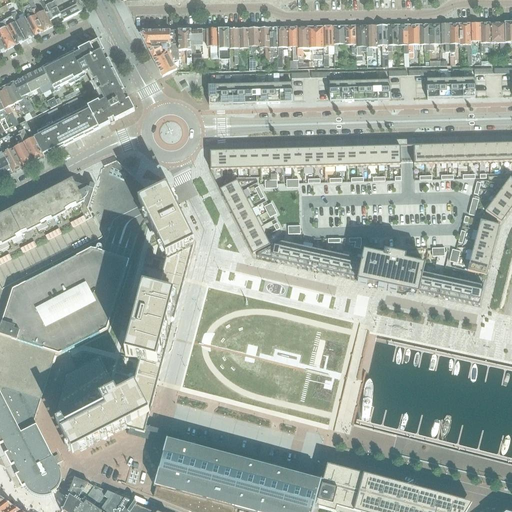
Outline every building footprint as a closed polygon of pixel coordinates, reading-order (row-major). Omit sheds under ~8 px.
[(74,0),(39,0),(45,11),(47,14),(74,0)] [(81,12),(83,8),(78,0),(74,0),(47,14),(50,20),(61,15),(64,21),(81,12)] [(45,11),(41,12),(38,7),(33,9),(44,31),(53,27),(50,20),(47,14),(45,11)] [(31,17),(26,20),(34,36),(44,31),(33,9),(29,12),(31,17)] [(26,20),(25,18),(21,20),(17,12),(13,15),(26,41),(34,36),(26,20)] [(17,45),(26,41),(13,15),(9,17),(12,24),(8,26),(17,45)] [(3,29),(0,22),(0,33),(8,50),(17,45),(8,26),(3,29)] [(480,24),(481,42),(481,48),(490,48),(490,43),(490,23),(480,24)] [(490,43),(492,43),(500,43),(501,49),(506,49),(505,43),(505,23),(490,23),(490,43)] [(450,52),(450,44),(450,24),(439,25),(440,44),(445,44),(446,52),(450,52)] [(450,52),(455,52),(455,44),(460,44),(459,24),(450,24),(450,44),(450,52)] [(471,64),(471,55),(471,24),(459,24),(460,44),(460,45),(465,45),(465,54),(468,54),(468,64),(471,64)] [(474,46),(474,42),(481,42),(480,24),(471,24),(471,55),(476,55),(476,46),(474,46)] [(404,53),(409,53),(408,25),(398,26),(398,45),(404,45),(404,53)] [(409,53),(414,53),(413,45),(419,45),(419,25),(408,25),(409,53)] [(425,45),(425,54),(430,54),(430,51),(429,25),(419,25),(419,45),(425,45)] [(434,45),(440,44),(439,25),(429,25),(430,51),(434,50),(434,45)] [(356,53),(356,26),(345,27),(345,45),(345,46),(351,45),(352,53),(356,53)] [(356,59),(362,59),(362,45),(367,45),(367,26),(356,26),(356,53),(356,59)] [(367,57),(373,56),(372,48),(377,48),(377,46),(376,26),(367,26),(367,45),(367,57)] [(388,60),(387,26),(376,26),(377,46),(382,46),(382,54),(382,62),(388,62),(388,60)] [(392,46),(393,46),(398,45),(398,26),(387,26),(388,60),(393,60),(392,46)] [(298,59),(303,59),(303,49),(308,49),(308,27),(297,28),(298,59)] [(308,49),(324,48),(323,27),(308,27),(308,49)] [(324,58),(329,58),(328,47),(333,47),(333,27),(323,27),(324,48),(324,58)] [(334,53),(337,53),(337,45),(345,45),(345,27),(333,27),(333,47),(334,53)] [(260,47),(259,28),(248,29),(248,47),(260,47)] [(270,56),(269,28),(259,28),(260,47),(260,49),(265,49),(265,56),(270,56)] [(270,56),(274,56),(274,48),(278,48),(277,28),(269,28),(270,56)] [(278,67),(283,67),(282,48),(288,48),(287,28),(277,28),(278,48),(278,67)] [(298,59),(297,28),(287,28),(288,48),(294,48),(294,61),(289,61),(289,69),(298,69),(298,59)] [(219,47),(218,29),(202,30),(202,40),(207,40),(207,48),(219,47)] [(229,29),(222,29),(218,29),(219,47),(219,54),(219,59),(219,60),(230,59),(229,49),(229,29)] [(238,29),(229,29),(229,49),(234,49),(234,64),(239,64),(238,29)] [(239,68),(243,68),(243,49),(248,49),(248,47),(248,29),(238,29),(239,64),(239,68)] [(146,45),(179,45),(179,30),(143,31),(141,35),(146,45)] [(190,30),(179,30),(179,45),(179,51),(187,51),(187,59),(191,58),(191,54),(190,30)] [(191,54),(194,54),(195,54),(195,46),(202,46),(202,40),(202,30),(190,30),(191,54)] [(0,53),(8,50),(0,33),(0,53)] [(34,138),(44,157),(135,111),(99,39),(43,68),(52,87),(49,88),(50,90),(52,94),(55,92),(54,90),(89,72),(103,99),(37,133),(39,135),(34,138)] [(163,53),(179,52),(179,51),(179,45),(146,45),(153,58),(163,53)] [(174,61),(179,61),(179,52),(163,53),(153,58),(163,77),(177,70),(173,62),(174,61)] [(194,63),(202,63),(202,54),(195,54),(194,54),(194,63)] [(43,94),(50,90),(49,88),(52,87),(43,68),(33,73),(43,94)] [(43,94),(33,73),(24,77),(33,94),(34,94),(33,92),(37,90),(40,95),(43,94)] [(274,83),(268,84),(268,104),(280,103),(280,83),(279,74),(274,74),(274,83)] [(33,94),(24,77),(14,82),(22,97),(30,93),(31,95),(33,94)] [(451,78),(439,79),(439,99),(451,99),(451,78)] [(462,78),(451,78),(451,99),(463,98),(462,78)] [(475,78),(462,78),(463,98),(475,98),(475,78)] [(439,79),(427,79),(427,99),(439,99),(439,79)] [(389,80),(377,81),(377,101),(390,100),(389,80)] [(342,81),(329,82),(330,102),(342,102),(342,81)] [(353,81),(342,81),(342,102),(354,101),(353,81)] [(365,81),(353,81),(354,101),(366,101),(365,81)] [(377,81),(365,81),(366,101),(377,101),(377,81)] [(14,105),(22,100),(23,100),(22,97),(14,82),(5,87),(14,105)] [(292,83),(280,83),(280,103),(292,103),(292,83)] [(244,84),(232,85),(233,105),(245,104),(244,84)] [(256,84),(244,84),(245,104),(257,104),(256,84)] [(268,84),(256,84),(257,104),(268,104),(268,84)] [(221,85),(208,85),(209,105),(221,105),(221,85)] [(232,85),(221,85),(221,105),(233,105),(232,85)] [(0,99),(8,114),(12,112),(9,107),(14,105),(5,87),(0,89),(0,99)] [(64,97),(66,101),(76,96),(74,92),(64,97)] [(70,107),(79,102),(77,98),(68,103),(70,107)] [(0,121),(0,122),(5,119),(6,121),(10,129),(14,127),(8,114),(0,99),(0,121)] [(57,108),(48,113),(50,117),(59,112),(57,108)] [(20,135),(34,162),(44,157),(34,138),(26,121),(20,124),(24,131),(19,133),(20,135)] [(23,168),(34,162),(20,135),(9,140),(23,168)] [(23,168),(9,140),(7,137),(0,140),(0,145),(1,148),(3,152),(5,157),(14,173),(23,168)] [(479,144),(468,145),(469,163),(479,163),(479,144)] [(490,144),(479,144),(479,163),(490,162),(490,144)] [(500,144),(490,144),(490,162),(501,162),(500,144)] [(511,144),(500,144),(501,162),(511,162),(511,144)] [(446,145),(436,146),(436,164),(447,164),(446,145)] [(457,145),(446,145),(447,164),(458,163),(457,145)] [(468,145),(457,145),(458,163),(469,163),(468,145)] [(425,146),(413,146),(414,165),(425,164),(425,146)] [(436,146),(425,146),(425,164),(436,164),(436,146)] [(378,147),(367,148),(368,166),(378,166),(378,147)] [(389,147),(378,147),(378,166),(389,165),(389,147)] [(400,147),(389,147),(389,165),(389,169),(401,169),(400,147)] [(335,148),(324,149),(325,167),(335,167),(335,148)] [(346,148),(335,148),(335,167),(346,166),(346,148)] [(356,148),(346,148),(346,166),(357,166),(356,148)] [(367,148),(356,148),(357,166),(368,166),(367,148)] [(302,149),(292,150),(292,168),(303,168),(302,149)] [(313,149),(302,149),(303,168),(314,167),(313,149)] [(324,149),(313,149),(314,167),(325,167),(324,149)] [(270,150),(259,151),(260,169),(271,169),(270,150)] [(281,150),(270,150),(271,169),(281,168),(281,150)] [(292,150),(281,150),(281,168),(292,168),(292,150)] [(227,151),(210,152),(211,172),(218,186),(223,184),(222,170),(227,170),(227,151)] [(238,151),(227,151),(227,170),(238,169),(238,151)] [(248,151),(238,151),(238,169),(249,169),(248,151)] [(259,151),(248,151),(249,169),(260,169),(259,151)] [(3,152),(0,153),(0,172),(3,178),(14,173),(5,157),(3,152)] [(89,188),(75,183),(72,178),(0,215),(0,315),(3,321),(13,289),(55,268),(53,263),(89,244),(103,237),(102,236),(99,238),(95,230),(89,219),(93,217),(88,208),(95,185),(90,184),(89,188)] [(227,186),(220,190),(225,200),(242,191),(237,181),(227,186)] [(55,416),(55,417),(55,418),(55,419),(55,420),(72,453),(126,426),(127,429),(144,433),(152,405),(147,404),(149,397),(154,398),(168,342),(171,332),(191,253),(187,252),(189,245),(193,243),(193,244),(194,244),(194,242),(176,206),(167,187),(138,201),(144,213),(148,220),(166,257),(167,257),(157,292),(143,288),(125,356),(140,359),(133,386),(118,394),(108,375),(99,358),(77,369),(65,375),(55,415),(55,416)] [(511,192),(504,187),(498,195),(511,205),(511,192)] [(242,191),(225,200),(230,209),(247,200),(247,199),(242,191)] [(511,205),(498,195),(492,203),(507,215),(511,208),(511,205)] [(247,200),(230,209),(234,218),(251,209),(252,209),(255,208),(250,198),(247,199),(247,200)] [(492,203),(485,212),(501,223),(507,215),(492,203)] [(251,209),(234,218),(239,227),(256,218),(252,209),(251,209)] [(256,218),(239,227),(243,236),(261,227),(264,226),(259,216),(256,218)] [(480,221),(478,231),(497,236),(499,226),(480,221)] [(261,227),(243,236),(248,245),(265,236),(261,227)] [(478,231),(475,241),(494,246),(497,236),(478,231)] [(265,236),(248,245),(253,255),(270,246),(265,236)] [(282,243),(278,262),(288,264),(293,241),(292,241),(291,245),(282,243)] [(293,241),(288,264),(298,266),(303,243),(293,241)] [(475,241),(473,251),(492,256),(494,246),(475,241)] [(258,255),(257,257),(278,262),(282,243),(281,242),(258,255)] [(303,243),(298,266),(308,268),(312,249),(302,247),(303,243)] [(150,248),(146,260),(151,262),(154,249),(150,248)] [(0,329),(0,335),(56,354),(59,355),(107,330),(130,261),(122,259),(109,254),(92,249),(55,268),(13,289),(3,321),(0,329)] [(312,249),(308,268),(318,270),(322,251),(312,249)] [(322,251),(318,270),(328,272),(333,250),(332,250),(331,253),(322,251)] [(333,250),(328,272),(338,275),(342,252),(333,250)] [(358,279),(357,281),(418,295),(419,292),(423,273),(425,265),(405,261),(406,256),(384,251),(383,256),(364,252),(362,260),(357,279),(358,279)] [(473,251),(470,261),(489,266),(492,256),(473,251)] [(342,252),(338,275),(347,277),(352,258),(342,256),(343,252),(342,252)] [(352,258),(347,277),(357,279),(362,260),(352,258)] [(470,261),(467,271),(486,276),(489,266),(470,261)] [(144,270),(140,283),(145,284),(148,271),(144,270)] [(423,273),(419,292),(429,294),(433,275),(423,273)] [(433,275),(429,294),(439,297),(443,277),(433,275)] [(443,277),(439,297),(449,299),(453,280),(443,277)] [(453,280),(449,299),(459,301),(463,282),(453,280)] [(463,282),(459,301),(469,303),(473,284),(463,282)] [(473,284),(469,303),(479,305),(484,286),(473,284)] [(56,354),(0,335),(0,388),(3,388),(37,399),(41,400),(56,354)] [(121,358),(117,371),(122,372),(125,359),(121,358)] [(34,420),(41,400),(37,399),(3,388),(0,388),(0,439),(1,441),(0,441),(1,443),(5,441),(9,450),(6,452),(7,454),(7,453),(12,462),(11,463),(12,464),(16,463),(20,472),(17,473),(18,475),(23,484),(22,484),(23,486),(27,484),(27,485),(29,488),(31,490),(33,492),(35,493),(38,494),(42,495),(46,495),(49,494),(51,493),(54,491),(56,489),(58,486),(60,484),(61,480),(61,478),(61,474),(60,471),(59,469),(57,464),(61,462),(58,455),(53,457),(34,420)] [(195,446),(168,439),(155,487),(156,487),(153,497),(190,511),(234,511),(235,508),(248,511),(313,511),(315,506),(321,480),(270,467),(272,461),(196,441),(195,446)] [(467,503),(330,466),(326,482),(321,480),(315,506),(331,510),(330,511),(466,511),(472,504),(467,503)] [(76,511),(94,487),(88,483),(75,478),(74,478),(69,492),(61,509),(62,511),(76,511)] [(104,511),(116,495),(95,486),(94,487),(76,511),(104,511)] [(117,511),(125,499),(116,495),(104,511),(117,511),(118,511),(117,511)] [(131,511),(137,504),(125,499),(117,511),(118,511),(117,511),(131,511)] [(0,511),(3,511),(13,506),(4,500),(0,503),(0,511)]
